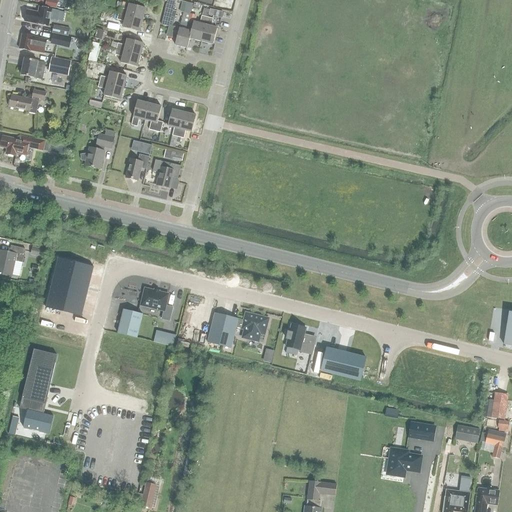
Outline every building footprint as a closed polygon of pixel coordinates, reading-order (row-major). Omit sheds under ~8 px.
[(57,4),(57,1),(57,0),(46,0),(45,6),(56,8),(57,4)] [(184,1),(182,9),(200,14),(202,5),(184,1)] [(214,7),(234,11),(235,6),(216,1),(214,7)] [(119,8),(118,14),(142,20),(145,8),(129,4),(127,10),(119,8)] [(24,21),(48,26),(49,19),(56,20),(58,11),(39,7),(37,12),(26,10),(24,21)] [(166,10),(163,23),(170,25),(173,11),(166,10)] [(179,29),(175,45),(187,48),(189,39),(193,24),(187,23),(189,15),(183,13),(179,29)] [(142,20),(118,14),(116,20),(124,22),(122,28),(139,32),(142,20)] [(193,24),(189,39),(201,42),(207,17),(203,16),(201,16),(199,24),(194,22),(193,22),(193,24)] [(207,17),(201,42),(213,45),(217,28),(211,27),(213,19),(207,17)] [(51,33),(67,36),(68,30),(53,27),(51,33)] [(22,34),(19,49),(30,51),(34,51),(43,53),(46,40),(37,38),(33,37),(22,34)] [(52,35),(51,43),(69,47),(71,39),(52,35)] [(117,43),(116,49),(140,55),(143,44),(127,39),(125,45),(117,43)] [(88,60),(94,62),(99,44),(93,42),(88,60)] [(122,57),(120,63),(137,68),(140,55),(116,49),(114,55),(122,57)] [(68,76),(71,61),(51,57),(48,72),(68,76)] [(34,78),(42,79),(45,63),(37,62),(37,61),(24,59),(21,75),(34,78)] [(100,76),(99,82),(123,88),(126,77),(110,73),(108,78),(100,76)] [(123,88),(99,82),(97,88),(105,90),(104,96),(120,100),(123,88)] [(44,100),(45,93),(34,90),(32,100),(12,95),(9,107),(29,111),(29,112),(36,114),(39,99),(44,100)] [(133,118),(131,125),(132,126),(137,127),(139,119),(144,121),(149,104),(137,101),(133,118)] [(161,107),(149,104),(145,121),(150,122),(148,130),(160,133),(163,123),(157,121),(161,107)] [(171,110),(167,127),(174,128),(172,136),(178,137),(184,113),(172,110),(171,110)] [(196,116),(184,113),(178,137),(183,139),(185,131),(191,132),(196,116)] [(88,153),(80,155),(81,161),(86,162),(84,166),(99,170),(104,151),(103,151),(104,147),(111,149),(113,138),(114,132),(106,130),(104,136),(99,135),(95,149),(89,148),(88,153)] [(0,146),(7,148),(6,154),(15,156),(16,153),(26,155),(28,148),(43,151),(46,141),(20,135),(14,138),(10,138),(2,137),(0,146)] [(136,140),(134,150),(153,154),(155,144),(136,140)] [(183,154),(171,152),(165,151),(163,157),(181,161),(183,154)] [(146,169),(149,157),(139,155),(138,161),(130,159),(126,178),(137,181),(140,168),(146,169)] [(155,160),(152,171),(159,173),(156,185),(169,188),(171,179),(177,180),(180,166),(168,163),(167,169),(161,167),(162,162),(155,160)] [(22,262),(25,249),(11,246),(9,253),(0,250),(0,274),(1,275),(1,274),(11,276),(15,261),(22,262)] [(30,253),(41,255),(43,248),(32,246),(30,253)] [(58,258),(45,308),(81,317),(93,267),(58,258)] [(145,289),(141,305),(163,311),(161,319),(169,321),(172,308),(165,306),(168,295),(145,289)] [(142,315),(123,310),(117,333),(137,338),(142,315)] [(511,312),(509,312),(503,345),(511,345),(511,312)] [(214,313),(207,343),(231,348),(236,327),(245,329),(243,338),(258,341),(260,333),(264,334),(268,319),(246,314),(244,321),(238,319),(214,313)] [(289,332),(288,332),(286,339),(287,339),(285,347),(299,350),(299,352),(311,355),(315,340),(308,338),(308,336),(304,335),(306,329),(291,325),(289,332)] [(176,346),(179,334),(159,330),(157,342),(176,346)] [(274,362),(277,350),(268,348),(266,360),(274,362)] [(321,372),(360,381),(365,358),(326,348),(321,372)] [(53,417),(53,416),(44,414),(59,355),(34,349),(20,408),(28,410),(24,428),(49,434),(49,433),(53,417)] [(283,355),(281,363),(306,369),(308,361),(283,355)] [(494,393),(491,418),(500,419),(504,395),(494,393)] [(411,423),(409,437),(433,441),(435,427),(411,423)] [(458,426),(456,438),(477,442),(479,430),(458,426)] [(482,433),(480,443),(482,443),(485,443),(494,446),(492,453),(491,457),(499,459),(502,448),(504,438),(487,434),(482,433)] [(391,449),(387,474),(403,477),(404,470),(408,470),(418,472),(421,457),(407,455),(407,452),(391,449)] [(309,481),(307,500),(306,507),(304,506),(303,511),(320,511),(321,508),(319,508),(320,501),(318,501),(319,494),(335,496),(336,485),(320,483),(309,481)] [(140,506),(151,508),(156,485),(146,483),(140,506)] [(475,511),(484,511),(485,509),(487,509),(487,505),(497,506),(499,491),(478,488),(475,509),(476,510),(475,511)] [(452,511),(453,511),(458,511),(466,511),(469,493),(446,490),(445,497),(444,497),(442,511),(452,511)]
